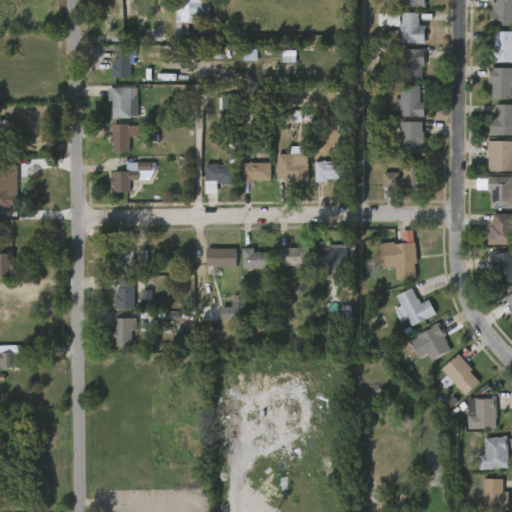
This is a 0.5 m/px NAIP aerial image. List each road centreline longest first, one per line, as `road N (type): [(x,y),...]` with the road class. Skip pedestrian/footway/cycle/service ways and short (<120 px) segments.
road 1 (residential): [(80,511),(70,0)]
road 2 (residential): [(511,397),(453,318),(453,0)]
road 3 (residential): [(77,217),(454,214)]
